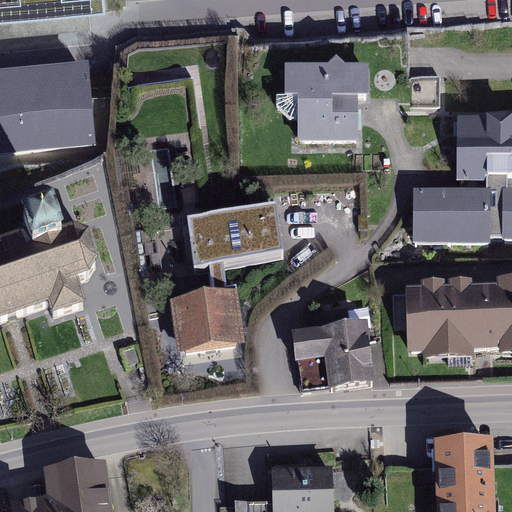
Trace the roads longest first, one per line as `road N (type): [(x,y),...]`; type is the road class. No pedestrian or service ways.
road 1 (tertiary): [(198,427),(511,407)]
road 2 (tertiary): [(0,468),(198,427)]
road 3 (residential): [(306,0),(141,11)]
